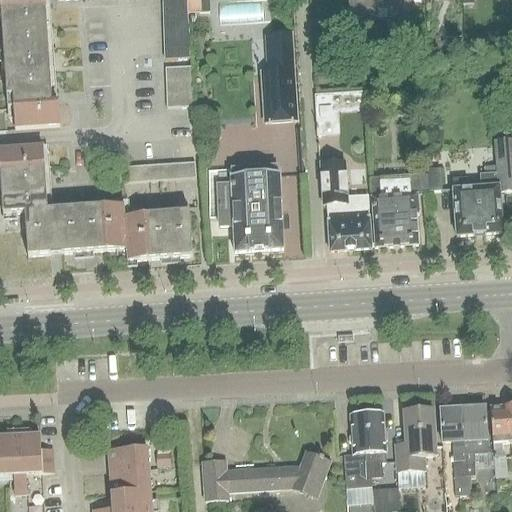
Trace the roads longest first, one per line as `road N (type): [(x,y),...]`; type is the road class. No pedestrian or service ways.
road 1 (unclassified): [(76,511),(68,395),(511,372)]
road 2 (secondary): [(0,334),(511,300)]
